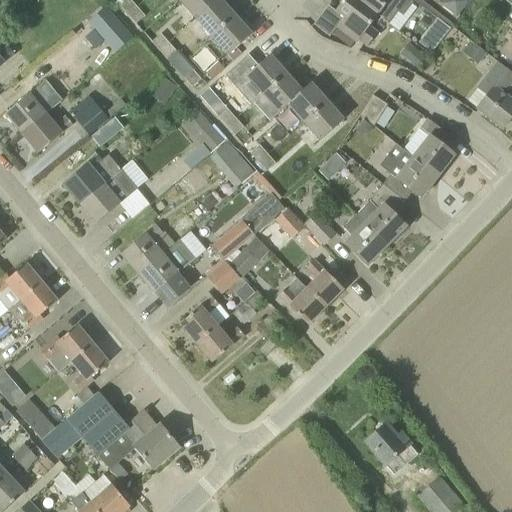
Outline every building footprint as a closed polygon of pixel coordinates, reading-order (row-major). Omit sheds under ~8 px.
[(126,0),(120,6),(127,15),(137,7),(130,0),(126,0)] [(217,0),(180,0),(179,1),(195,19),(217,0)] [(235,16),(221,0),(217,0),(195,19),(211,37),(235,16)] [(378,33),(370,27),(378,16),(357,0),(344,0),(335,11),(344,18),(337,28),(357,43),(359,40),(367,47),(378,33)] [(357,0),(378,16),(389,25),(399,12),(404,16),(415,2),(412,0),(357,0)] [(443,0),(441,4),(458,16),(469,0),(443,0)] [(80,53),(96,72),(136,37),(107,4),(86,22),(85,21),(72,32),(86,48),(80,53)] [(145,16),(137,7),(127,15),(135,24),(145,16)] [(211,37),(228,56),(252,34),(235,16),(211,37)] [(440,22),(431,34),(440,42),(449,30),(440,22)] [(159,51),(169,43),(161,34),(151,42),(159,51)] [(511,40),(501,54),(511,62),(511,40)] [(159,51),(167,60),(177,52),(169,43),(159,51)] [(0,52),(0,67),(14,55),(7,47),(0,52)] [(213,78),(223,67),(203,49),(193,60),(213,78)] [(233,62),(242,54),(237,49),(228,57),(233,62)] [(251,52),(232,68),(241,78),(260,63),(251,52)] [(262,95),(287,74),(270,55),(246,77),(262,95)] [(511,83),(511,74),(497,63),(477,89),(487,97),(477,109),(502,129),(511,117),(511,102),(503,95),(511,83)] [(201,80),(193,71),(184,78),(192,87),(201,80)] [(288,106),(302,92),(287,74),(262,95),(279,113),(288,106)] [(22,134),(46,115),(74,91),(61,75),(48,86),(49,88),(44,91),(40,86),(6,114),(22,134)] [(164,101),(175,85),(163,77),(152,94),(164,101)] [(311,83),(302,92),(288,106),(304,124),(327,102),(311,83)] [(209,88),(200,96),(208,105),(217,97),(209,88)] [(373,96),(360,116),(374,127),(388,105),(373,96)] [(89,97),(69,114),(87,136),(107,119),(89,97)] [(344,120),(327,102),(304,124),(320,141),(344,120)] [(98,147),(134,118),(126,109),(90,138),(98,147)] [(215,130),(197,109),(181,124),(200,144),(215,130)] [(227,127),(236,119),(228,110),(218,118),(227,127)] [(38,154),(73,126),(66,117),(54,126),(46,115),(22,134),(38,154)] [(244,128),(236,119),(227,127),(234,135),(238,133),(244,128)] [(413,140),(405,151),(438,177),(454,155),(439,143),(445,135),(428,121),(413,140)] [(255,174),(228,143),(210,159),(236,190),(255,174)] [(250,154),(258,163),(267,155),(259,146),(250,154)] [(389,172),(391,174),(383,185),(405,202),(413,192),(421,198),(438,177),(405,151),(389,172)] [(64,184),(80,204),(103,185),(121,170),(108,155),(102,161),(98,156),(64,184)] [(275,164),(267,155),(258,163),(266,172),(275,164)] [(339,155),(321,168),(328,178),(346,164),(339,155)] [(96,224),(131,195),(137,190),(121,170),(103,185),(80,204),(96,224)] [(369,203),(356,216),(387,246),(406,227),(394,215),(405,202),(383,185),(369,203)] [(260,232),(284,206),(270,193),(245,219),(260,232)] [(205,200),(204,205),(209,211),(218,204),(211,194),(205,200)] [(267,229),(283,247),(304,228),(288,210),(267,229)] [(323,246),(335,235),(316,214),(304,225),(323,246)] [(347,231),(340,238),(368,265),(387,246),(356,216),(345,228),(347,231)] [(222,261),(253,236),(241,221),(210,247),(222,261)] [(163,234),(156,226),(122,254),(138,274),(161,255),(152,244),(163,234)] [(242,277),(268,250),(254,238),(245,248),(229,264),(242,277)] [(171,266),(161,255),(138,274),(155,294),(189,265),(182,257),(171,266)] [(307,289),(326,308),(343,290),(314,261),(306,268),(317,279),(307,289)] [(0,301),(8,311),(20,301),(42,283),(27,264),(9,279),(6,276),(0,280),(0,301)] [(207,279),(221,295),(238,280),(224,264),(207,279)] [(248,282),(237,290),(244,300),(255,292),(248,282)] [(43,319),(40,316),(57,301),(42,283),(20,301),(8,311),(18,324),(23,320),(30,330),(43,319)] [(308,326),(326,308),(307,289),(297,299),(286,289),(278,296),(308,326)] [(228,317),(219,306),(212,298),(180,324),(196,344),(217,327),(228,317)] [(274,313),(257,326),(254,328),(262,339),(283,324),(274,313)] [(57,337),(45,347),(40,352),(59,374),(73,364),(95,346),(78,326),(60,341),(57,337)] [(244,337),(238,328),(226,338),(217,327),(196,344),(212,363),(244,337)] [(276,347),(269,339),(259,349),(266,357),(276,347)] [(95,346),(73,364),(82,375),(74,382),(81,391),(94,381),(91,377),(108,363),(95,346)] [(3,373),(0,375),(0,389),(10,381),(3,373)] [(66,420),(82,438),(97,456),(110,471),(117,464),(125,457),(135,449),(152,470),(179,447),(161,426),(158,428),(144,411),(132,420),(134,423),(127,429),(97,394),(66,420)] [(66,420),(61,424),(42,440),(59,460),(82,438),(66,420)] [(397,436),(386,425),(377,434),(375,434),(369,440),(367,445),(397,476),(420,453),(410,444),(411,443),(401,433),(397,436)] [(13,458),(20,465),(31,454),(24,446),(13,458)] [(26,472),(32,468),(38,461),(31,454),(20,465),(26,472)] [(110,471),(119,481),(126,475),(117,464),(110,471)] [(57,487),(66,479),(60,473),(52,481),(57,487)] [(7,475),(0,481),(0,511),(3,511),(24,493),(7,475)] [(75,485),(82,494),(90,503),(97,511),(124,511),(130,507),(121,497),(111,485),(103,476),(91,486),(84,478),(75,485)] [(431,511),(456,511),(463,506),(439,478),(417,496),(431,511)] [(97,511),(90,503),(82,494),(72,502),(79,511),(97,511)] [(38,511),(29,502),(18,511),(38,511)]
